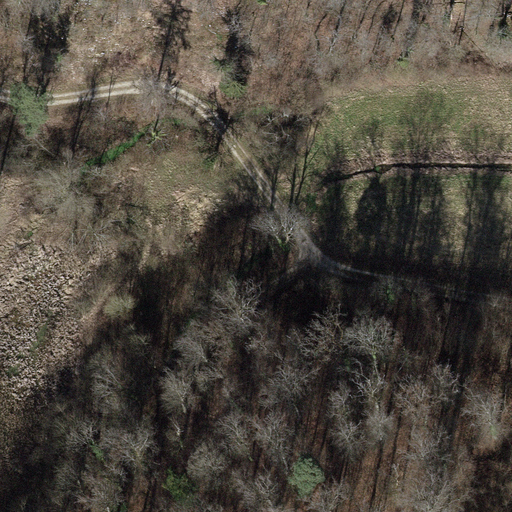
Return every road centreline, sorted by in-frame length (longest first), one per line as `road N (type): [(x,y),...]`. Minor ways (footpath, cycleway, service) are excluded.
road 1 (track): [(511,302),(317,264),(250,301),(173,396),(100,511)]
road 2 (track): [(0,89),(178,87),(226,127),(317,264)]
